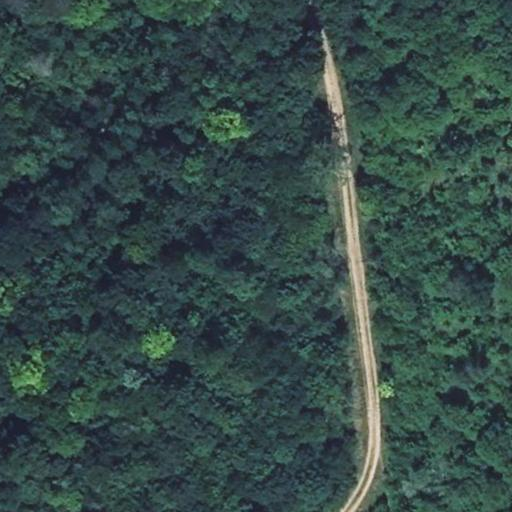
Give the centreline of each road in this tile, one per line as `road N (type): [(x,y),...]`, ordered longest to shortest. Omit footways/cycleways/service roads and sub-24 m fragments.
road 1 (track): [(357,511),(377,459),(349,181),(326,37),(304,0)]
road 2 (track): [(138,511),(218,60),(217,0)]
road 3 (track): [(176,0),(0,320)]
